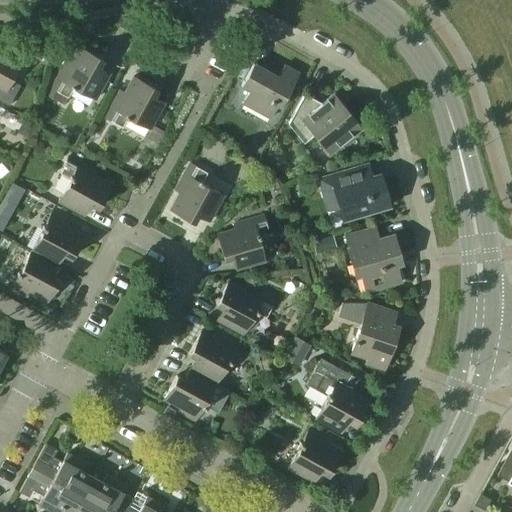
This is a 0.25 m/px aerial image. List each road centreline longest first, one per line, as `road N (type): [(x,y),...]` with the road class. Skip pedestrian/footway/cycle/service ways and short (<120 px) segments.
road 1 (residential): [(339,511),(423,349),(431,306),(426,230),(384,96),(355,70),(254,16),(210,10)]
road 2 (tertiary): [(476,322),(478,252),(441,92),(398,27),(359,0)]
road 3 (residential): [(114,410),(183,285),(180,262),(128,228),(118,232),(61,338)]
road 4 (residential): [(114,410),(299,511)]
road 5 (residential): [(210,10),(0,19)]
road 6 (tertiary): [(407,511),(466,389),(476,322)]
road 7 (residential): [(210,10),(185,73),(116,37)]
